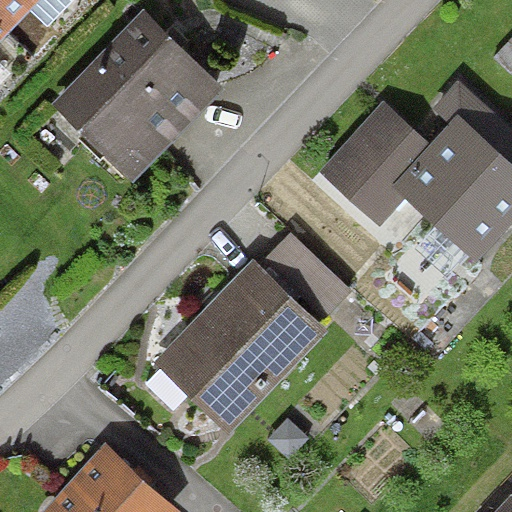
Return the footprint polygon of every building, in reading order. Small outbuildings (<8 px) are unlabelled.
[(0,0),(0,37),(35,0),(0,0)] [(219,87),(145,16),(60,104),(133,175),(219,87)] [(511,38),(495,57),(511,72),(511,38)] [(511,128),(462,83),(419,131),(432,143),(398,181),(410,191),(483,258),(511,225),(511,128)] [(398,181),(432,143),(419,131),(384,100),(321,170),(381,223),(410,191),(398,181)] [(293,236),(262,268),(322,324),(352,292),(293,236)] [(262,268),(255,261),(156,366),(231,435),(329,331),(322,324),(262,268)] [(289,421),(270,441),(290,460),(309,440),(289,421)] [(179,511),(180,511),(104,445),(45,511),(179,511)]
